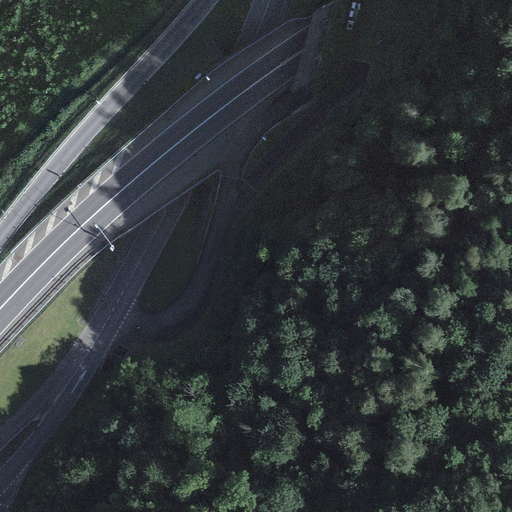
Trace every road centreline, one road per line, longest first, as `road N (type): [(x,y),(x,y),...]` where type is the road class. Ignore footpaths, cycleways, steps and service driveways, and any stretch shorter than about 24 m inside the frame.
road 1 (trunk): [(0,308),(124,187),(226,104),(384,0)]
road 2 (primary): [(127,287),(246,82),(276,0)]
road 3 (unclassified): [(260,0),(227,87),(127,287)]
road 4 (primary): [(206,0),(0,235)]
road 5 (primary): [(109,0),(0,156)]
road 6 (primary): [(0,483),(68,397),(103,328)]
road 7 (unclassified): [(103,328),(0,439)]
